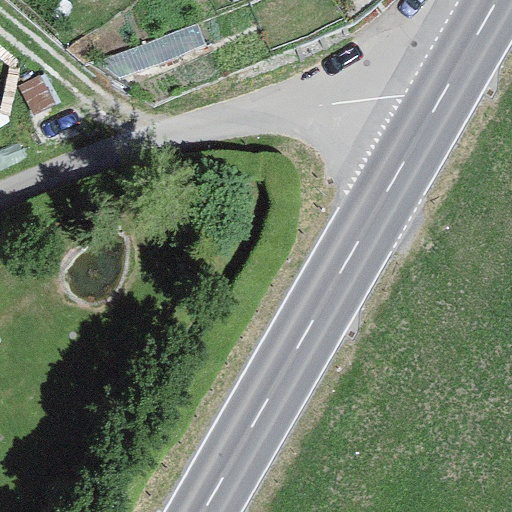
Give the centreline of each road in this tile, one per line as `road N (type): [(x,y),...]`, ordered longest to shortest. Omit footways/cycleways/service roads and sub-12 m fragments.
road 1 (secondary): [(203,511),(440,99)]
road 2 (unclassified): [(440,99),(387,96),(162,137),(0,199)]
